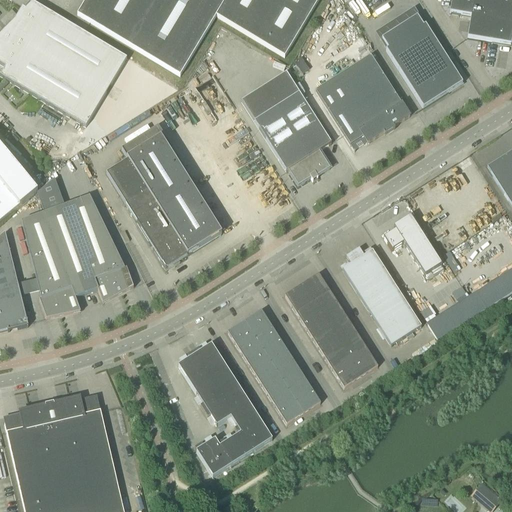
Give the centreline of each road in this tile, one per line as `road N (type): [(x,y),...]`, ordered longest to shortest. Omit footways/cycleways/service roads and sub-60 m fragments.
road 1 (unclassified): [(0,382),(153,333),(511,112)]
road 2 (track): [(511,315),(323,437)]
